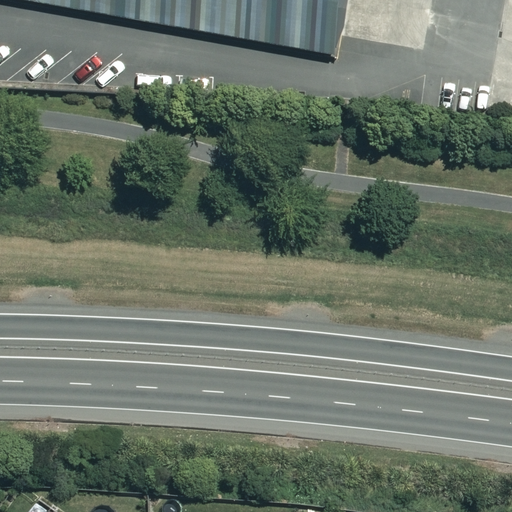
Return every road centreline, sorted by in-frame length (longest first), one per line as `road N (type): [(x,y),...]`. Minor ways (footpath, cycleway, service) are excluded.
road 1 (trunk): [(511,419),(160,382),(0,376)]
road 2 (trunk): [(0,324),(270,335),(511,363)]
